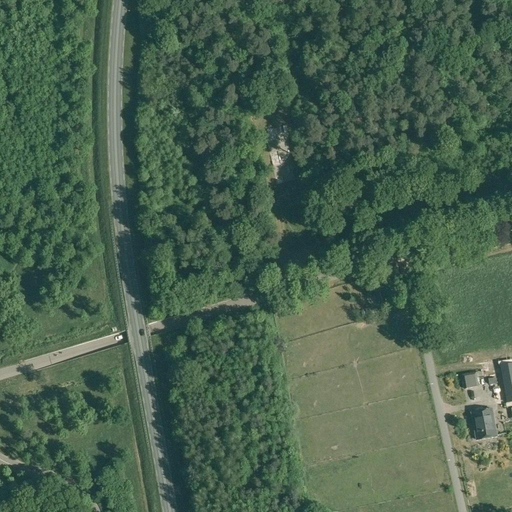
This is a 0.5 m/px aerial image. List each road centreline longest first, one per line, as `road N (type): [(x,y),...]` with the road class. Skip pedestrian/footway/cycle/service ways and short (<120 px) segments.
road 1 (primary): [(171,511),(120,218),(120,0)]
road 2 (unclassified): [(0,375),(272,293)]
road 3 (unclassified): [(405,253),(463,511)]
road 4 (residential): [(272,293),(405,253)]
